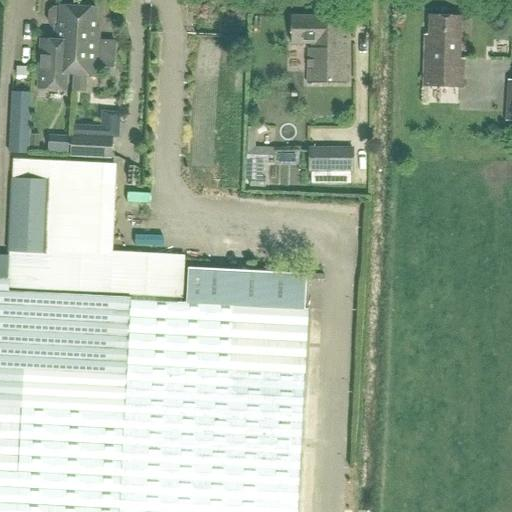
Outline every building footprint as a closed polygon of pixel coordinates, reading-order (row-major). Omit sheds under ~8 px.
[(74,76),(78,7),(60,6),(59,27),(55,27),(54,42),(40,41),(37,90),(64,92),(65,76),(72,76),(74,76)] [(95,77),(96,76),(98,29),(94,29),(95,8),(78,7),(74,76),(72,76),(71,92),(86,93),(87,77),(95,77)] [(345,83),(345,16),(316,16),(290,16),(290,45),(306,45),(306,83),(345,83)] [(462,88),(463,59),(460,59),(461,18),(428,17),(428,35),(423,35),(422,87),(462,88)] [(31,93),(11,92),(8,153),(28,154),(31,93)] [(110,159),(111,140),(71,137),(70,157),(110,159)] [(311,146),(311,166),(327,165),(327,177),(351,176),(350,144),(311,146)] [(116,165),(15,160),(10,279),(0,278),(0,511),(117,511),(119,487),(297,495),(305,306),(182,300),(184,256),(112,252),(116,165)]
